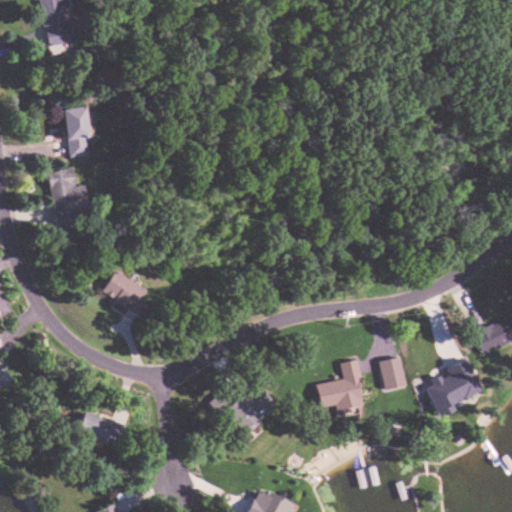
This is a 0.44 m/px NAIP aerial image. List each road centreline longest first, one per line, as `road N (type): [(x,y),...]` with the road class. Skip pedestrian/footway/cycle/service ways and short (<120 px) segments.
road 1 (residential): [(511,226),(434,290),(277,317),(164,371),(148,370),(93,351),(38,303),(9,241),(0,187)]
road 2 (residential): [(164,371),(173,510)]
